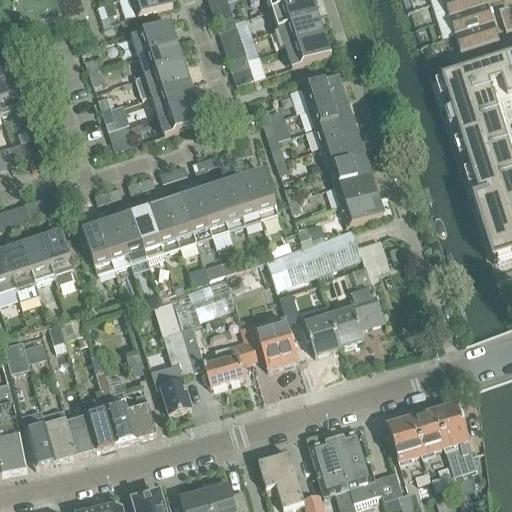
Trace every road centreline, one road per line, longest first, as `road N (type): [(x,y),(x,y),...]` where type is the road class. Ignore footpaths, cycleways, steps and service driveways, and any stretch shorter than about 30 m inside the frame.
road 1 (residential): [(511,353),(170,460),(0,500)]
road 2 (residential): [(80,173),(99,181),(231,138),(187,0)]
road 3 (residential): [(80,173),(42,50)]
